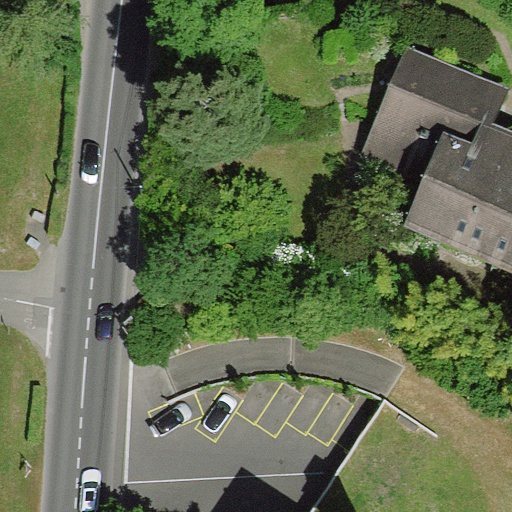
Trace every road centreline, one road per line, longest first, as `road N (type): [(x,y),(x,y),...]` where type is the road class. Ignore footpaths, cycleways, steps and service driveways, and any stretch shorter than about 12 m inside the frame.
road 1 (secondary): [(76,511),(88,313),(125,0)]
road 2 (unknown): [(358,0),(511,80)]
